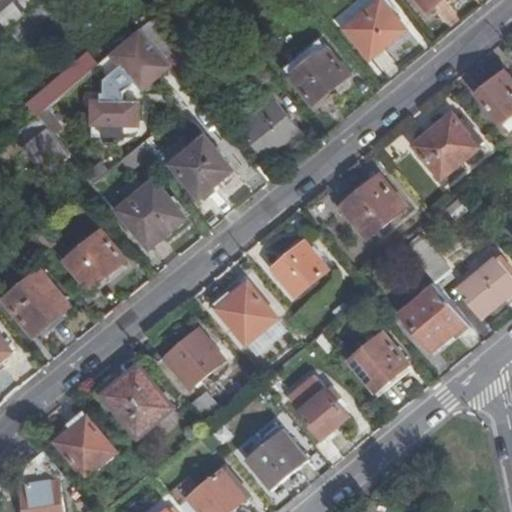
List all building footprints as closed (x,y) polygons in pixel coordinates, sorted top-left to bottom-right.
[(15,0),(0,13),(0,15),(11,28),(43,0),(15,0)] [(386,0),(385,0),(350,28),(374,58),(410,30),(386,0)] [(425,0),(433,10),(444,0),(425,0)] [(176,28),(163,12),(145,27),(155,39),(169,56),(189,39),(178,26),(176,28)] [(172,68),(139,30),(110,56),(143,93),(172,68)] [(234,42),(248,58),(258,49),(245,33),(234,42)] [(332,46),(296,75),(320,104),(355,75),(332,46)] [(261,78),(274,68),(258,49),(248,58),(246,60),(261,78)] [(41,115),(79,80),(69,68),(30,103),(41,115)] [(511,69),(483,93),(511,128),(511,69)] [(139,102),(91,101),(90,128),(138,128),(139,102)] [(241,124),(231,132),(246,150),(255,143),(269,159),(303,130),(280,102),(246,131),(241,124)] [(459,112),(422,143),(448,174),(485,144),(459,112)] [(56,178),(78,160),(41,114),(18,133),(56,178)] [(213,138),(181,165),(206,195),(237,169),(213,138)] [(384,173),(345,205),(373,237),(411,206),(384,173)] [(160,180),(123,211),(156,249),(191,219),(160,180)] [(59,241),(46,226),(35,235),(47,251),(59,241)] [(106,228),(70,259),(94,288),(131,258),(106,228)] [(429,239),(414,249),(440,282),(455,271),(429,239)] [(334,268),(312,240),(278,268),(300,295),(334,268)] [(511,268),(503,257),(463,289),(484,316),(511,294),(511,268)] [(43,267),(8,297),(38,334),(74,304),(43,267)] [(283,317),(254,282),(239,294),(238,295),(241,299),(227,311),(252,343),(283,317)] [(438,350),(473,321),(445,287),(409,314),(438,350)] [(219,301),(227,311),(241,299),(238,295),(239,294),(235,288),(219,301)] [(0,365),(19,350),(0,327),(0,365)] [(206,328),(171,357),(194,386),(229,358),(206,328)] [(389,332),(353,360),(378,391),(413,363),(389,332)] [(0,373),(23,354),(19,350),(0,365),(0,373)] [(179,406),(146,365),(112,393),(145,433),(179,406)] [(333,388),(305,410),(327,437),(355,416),(333,388)] [(204,395),(192,404),(211,426),(222,417),(204,395)] [(93,414),(62,440),(90,475),(122,449),(93,414)] [(288,428),(251,458),(275,488),(312,459),(288,428)] [(68,511),(64,480),(69,475),(50,451),(33,466),(26,485),(30,511),(68,511)] [(228,470),(193,497),(204,511),(232,511),(250,497),(228,470)]
